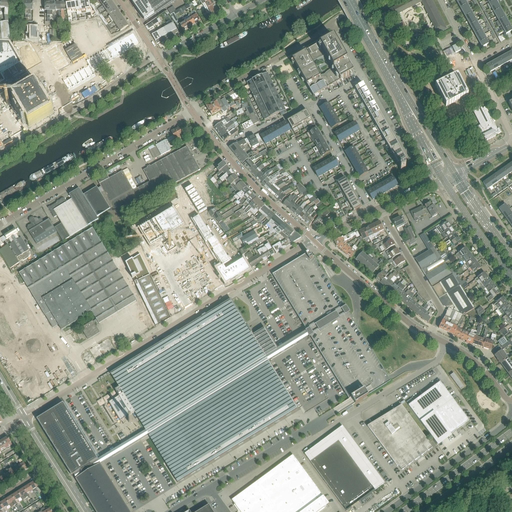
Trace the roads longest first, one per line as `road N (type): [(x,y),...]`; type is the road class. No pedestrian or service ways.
road 1 (unclassified): [(209,487),(314,422),(321,433),(435,362),(446,343)]
road 2 (unclassified): [(25,417),(226,293)]
road 3 (residential): [(192,111),(0,223)]
road 4 (secondary): [(343,0),(442,177)]
road 5 (secondary): [(454,173),(351,0)]
road 6 (residential): [(0,153),(157,56)]
road 7 (unclassified): [(382,511),(504,423),(511,409)]
road 8 (unclassified): [(192,111),(331,21)]
road 9 (residential): [(428,334),(313,240)]
road 10 (residential): [(428,334),(439,307),(379,209)]
road 11 (secondary): [(511,433),(404,511)]
road 12 (residential): [(313,240),(220,148)]
road 13 (unknown): [(87,379),(13,272)]
road 14 (secondary): [(442,177),(511,278)]
